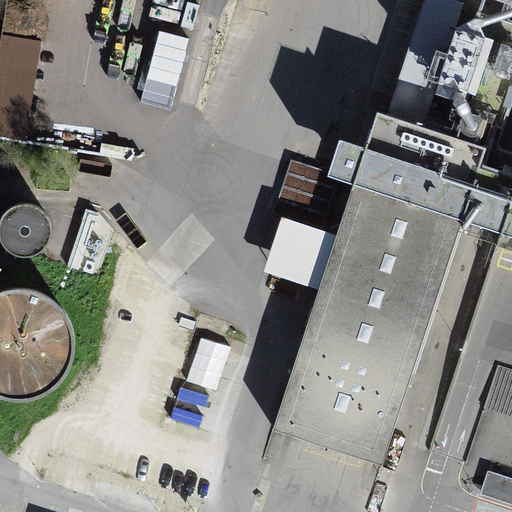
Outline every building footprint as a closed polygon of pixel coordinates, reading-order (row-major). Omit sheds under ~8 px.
[(0,139),(51,147),(74,0),(17,0),(0,110),(0,139)] [(461,222),(478,170),(511,67),(511,18),(457,0),(431,0),(392,119),(376,114),(272,429),(380,465),(461,222)] [(511,181),(478,170),(461,222),(502,235),(464,353),(511,368),(511,181)] [(36,252),(43,248),(48,242),(51,235),(51,227),(49,220),(45,213),(38,209),(31,206),(23,206),(16,209),(10,214),(5,221),(4,229),(5,236),(8,244),(14,249),(21,253),(29,253),(36,252)] [(27,398),(44,393),(59,381),(69,366),(73,348),(70,329),(62,313),(49,300),(32,292),(14,291),(0,294),(0,395),(8,398),(27,398)] [(511,480),(494,475),(489,491),(511,498),(511,480)]
